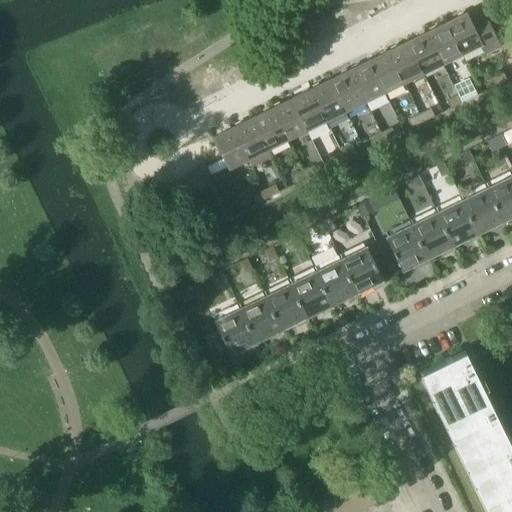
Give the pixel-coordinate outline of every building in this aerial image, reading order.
[(474,28),(466,12),(446,22),(461,54),(480,45),(484,54),(500,46),(488,21),(474,28)] [(446,22),(426,32),(442,63),(461,54),(446,22)] [(426,32),(407,41),(422,73),(442,63),(426,32)] [(407,41),(388,51),(403,83),(422,73),(407,41)] [(388,51),(368,60),(384,92),(403,83),(388,51)] [(368,60),(349,70),(364,102),(384,92),(368,60)] [(349,70),(329,79),(345,111),(364,102),(349,70)] [(491,78),(495,86),(506,80),(502,72),(491,78)] [(329,79),(310,89),(325,121),(345,111),(329,79)] [(310,89),(290,99),(306,130),(325,121),(310,89)] [(469,89),(457,95),(461,102),(472,97),(469,89)] [(446,100),(450,108),(461,102),(457,95),(446,100)] [(290,99),(271,108),(287,140),(306,130),(290,99)] [(287,140),(271,108),(252,118),(266,149),(287,140)] [(430,108),(418,114),(422,122),(434,116),(430,108)] [(407,119),(411,127),(422,122),(418,114),(407,119)] [(266,149),(252,118),(232,127),(248,159),(252,167),(270,158),(266,149)] [(248,159),(232,127),(212,137),(228,169),(248,159)] [(391,127),(379,133),(383,141),(395,135),(391,127)] [(368,138),(372,146),(383,141),(379,133),(368,138)] [(505,145),(500,134),(493,137),(498,148),(505,145)] [(493,137),(486,141),(491,152),(498,148),(493,137)] [(352,146),(341,152),(345,160),(356,154),(352,146)] [(468,150),(461,153),(466,164),(473,160),(468,150)] [(329,157),(333,165),(345,160),(341,152),(329,157)] [(443,162),(435,166),(441,176),(448,173),(443,162)] [(313,165),(302,171),(306,179),(317,173),(313,165)] [(290,176),(294,184),(306,179),(302,171),(290,176)] [(418,174),(410,178),(416,189),(423,185),(418,174)] [(511,176),(511,175),(486,187),(503,221),(511,216),(511,176)] [(274,184),(263,190),(267,198),(278,192),(274,184)] [(392,187),(385,190),(390,201),(398,198),(392,187)] [(486,187),(461,200),(477,233),(503,221),(486,187)] [(252,195),(256,203),(267,198),(263,190),(252,195)] [(461,200),(436,212),(453,245),(477,233),(461,200)] [(436,212),(411,224),(428,258),(453,245),(436,212)] [(334,228),(329,218),(322,221),(327,232),(334,228)] [(322,221),(314,225),(320,236),(327,232),(322,221)] [(411,224),(385,237),(402,270),(428,258),(411,224)] [(296,233),(289,237),(295,248),(302,244),(296,233)] [(271,246),(264,249),(269,260),(277,257),(271,246)] [(366,246),(340,259),(357,292),(382,280),(366,246)] [(246,258),(239,262),(244,272),(251,269),(246,258)] [(340,259),(315,271),(331,305),(357,292),(340,259)] [(221,270),(214,274),(219,285),(226,281),(221,270)] [(315,271),(289,283),(306,317),(331,305),(315,271)] [(289,283),(264,296),(281,330),(306,317),(289,283)] [(264,296),(239,308),(256,342),(281,330),(264,296)] [(239,308),(214,320),(230,354),(256,342),(239,308)] [(511,511),(511,448),(464,350),(421,370),(490,511),(511,511)] [(365,479),(352,486),(364,509),(376,503),(365,479)] [(352,486),(342,491),(352,511),(357,511),(364,509),(352,486)] [(352,511),(342,491),(331,496),(338,511),(352,511)] [(338,511),(331,496),(320,501),(325,511),(338,511)] [(325,511),(320,501),(310,506),(312,511),(325,511)]
